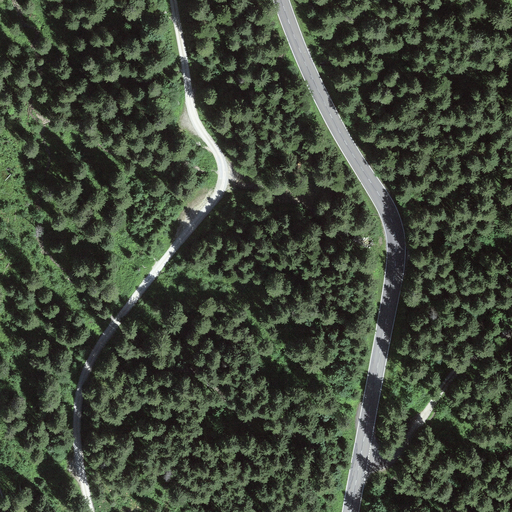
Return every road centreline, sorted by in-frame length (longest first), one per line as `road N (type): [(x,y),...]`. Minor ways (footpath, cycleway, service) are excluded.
road 1 (track): [(173,0),(191,115),(222,158),(226,182),(85,366),(74,425),(86,511)]
road 2 (secondary): [(281,0),(331,117),(395,235),(351,511)]
road 3 (track): [(511,326),(441,390),(396,450),(360,458)]
